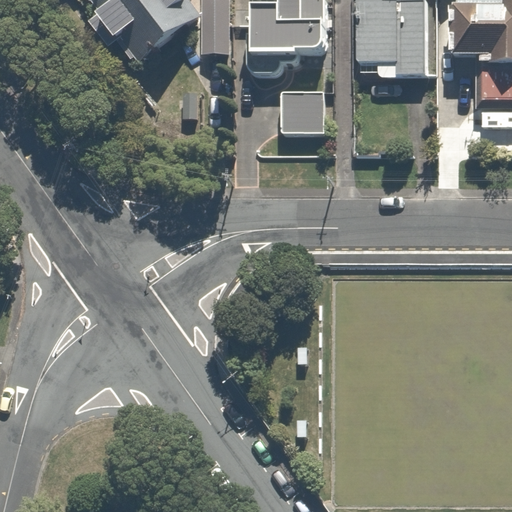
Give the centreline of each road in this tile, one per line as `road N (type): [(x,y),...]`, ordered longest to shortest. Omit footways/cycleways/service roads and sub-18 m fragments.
road 1 (residential): [(511,220),(268,229),(201,246),(113,294)]
road 2 (residential): [(113,294),(272,511)]
road 3 (residential): [(113,294),(44,366),(3,511)]
road 4 (residential): [(0,129),(113,294)]
